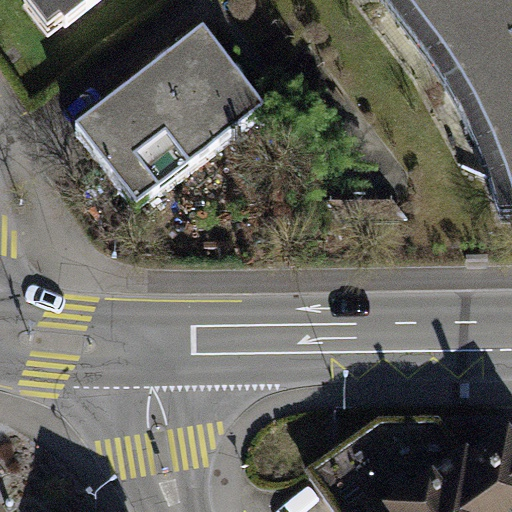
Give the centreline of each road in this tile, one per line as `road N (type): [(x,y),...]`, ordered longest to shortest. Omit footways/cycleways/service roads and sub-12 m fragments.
road 1 (tertiary): [(155,347),(511,339)]
road 2 (residential): [(155,347),(161,458),(178,511)]
road 3 (tertiary): [(0,335),(155,347)]
